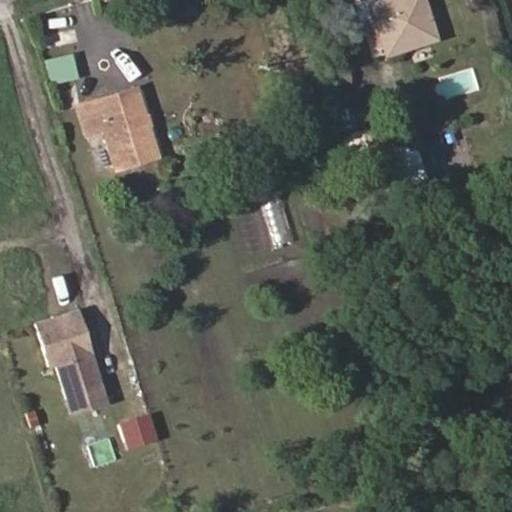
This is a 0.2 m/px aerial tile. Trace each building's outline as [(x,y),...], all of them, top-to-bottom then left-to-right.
[(420,0),(390,0),(369,7),(384,56),(434,41),(420,0)] [(68,54),(53,59),(59,81),(75,77),(68,54)] [(350,69),(331,69),(331,87),(350,87),(350,69)] [(99,99),(140,89),(138,81),(97,93),(99,99)] [(157,146),(140,89),(99,99),(97,93),(79,98),(87,124),(102,120),(114,159),(157,146)] [(385,122),(386,125),(392,143),(410,138),(403,117),(385,122)] [(392,143),(386,125),(362,133),(367,150),(392,143)] [(417,144),(385,146),(388,184),(420,181),(417,144)] [(241,199),(256,249),(273,244),(257,194),(241,199)] [(105,388),(82,310),(41,322),(53,364),(60,362),(71,398),(105,388)] [(109,402),(105,388),(71,398),(75,412),(109,402)]
